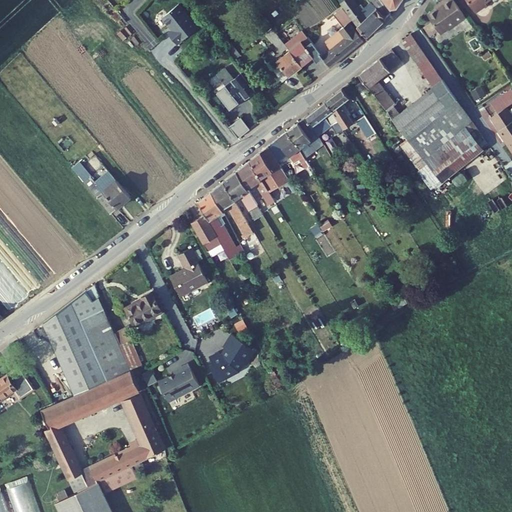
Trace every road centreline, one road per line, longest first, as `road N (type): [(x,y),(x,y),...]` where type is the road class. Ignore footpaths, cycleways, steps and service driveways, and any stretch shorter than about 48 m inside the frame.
road 1 (residential): [(415,0),(355,63),(0,333)]
road 2 (unknown): [(403,16),(506,171)]
